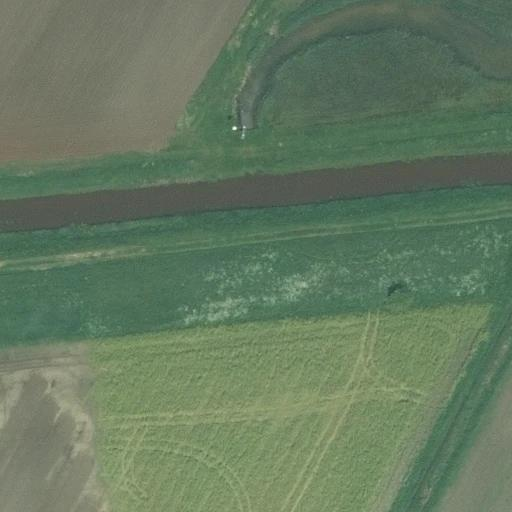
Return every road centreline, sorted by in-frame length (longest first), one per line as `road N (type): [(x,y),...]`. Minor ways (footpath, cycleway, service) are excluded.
road 1 (track): [(511,123),(192,155)]
road 2 (track): [(192,155),(0,176)]
road 3 (track): [(263,0),(195,120),(192,155)]
